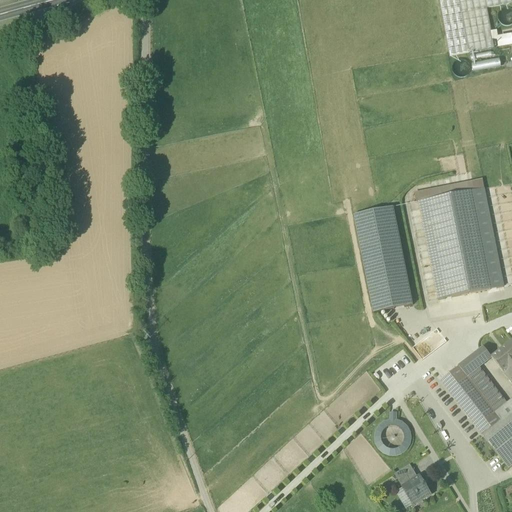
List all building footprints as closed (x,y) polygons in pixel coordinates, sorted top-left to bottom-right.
[(491,33),(487,9),(485,10),(482,0),(439,0),(449,57),(494,49),(493,40),(491,33)] [(511,0),(482,0),(485,10),(487,9),(511,4),(511,0)] [(498,16),(498,20),(499,23),(502,25),(505,27),(509,27),(511,25),(511,10),(509,9),(505,9),(502,10),(499,13),(498,16)] [(510,37),(498,39),(500,47),(511,45),(510,37)] [(491,52),(470,56),(470,58),(470,59),(471,60),(471,62),(492,58),(492,57),(492,55),(492,54),(491,52)] [(499,59),(472,64),(471,67),(472,70),(473,73),(501,68),(501,65),(501,62),(499,59)] [(452,68),(452,71),(453,74),(456,77),(459,78),(463,78),(466,77),(469,74),(470,71),(470,67),(469,64),(466,62),(463,60),(459,60),(456,62),(453,64),(452,68)] [(416,204),(418,203),(432,200),(471,193),(484,190),(482,180),(414,194),(416,204)] [(484,190),(471,193),(490,291),(503,288),(484,190)] [(418,203),(438,301),(451,299),(490,291),(471,193),(432,200),(418,203)] [(354,216),(374,314),(413,307),(393,208),(354,216)] [(492,358),(503,374),(511,366),(511,342),(491,358),(492,358)] [(477,353),(485,364),(492,358),(491,358),(483,347),(476,352),(477,353)] [(479,368),(485,364),(477,353),(470,358),(479,368)] [(484,438),(511,415),(511,399),(507,404),(479,368),(470,358),(459,367),(440,381),(448,393),(484,438)] [(511,366),(503,374),(511,384),(511,366)] [(396,414),(390,414),(390,421),(385,423),(380,426),(374,436),(375,443),(378,450),(383,455),(389,457),(395,458),(403,454),(408,450),(411,441),(409,429),(404,425),(396,421),(396,414)] [(511,415),(484,438),(509,470),(511,466),(511,415)] [(395,476),(403,489),(403,488),(418,479),(410,466),(395,476)] [(403,489),(413,506),(414,506),(430,496),(419,478),(418,479),(403,488),(403,489)] [(406,510),(413,506),(403,489),(396,493),(406,510)]
